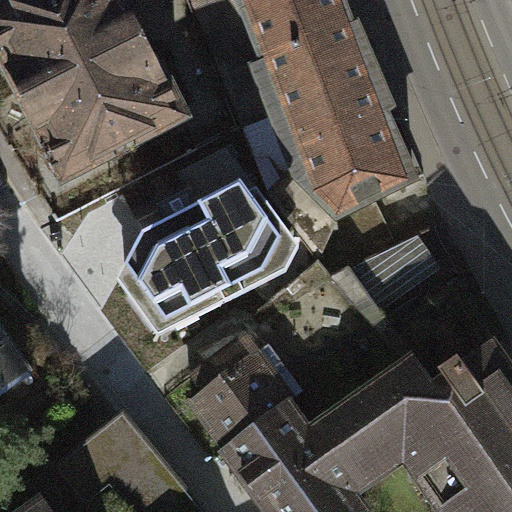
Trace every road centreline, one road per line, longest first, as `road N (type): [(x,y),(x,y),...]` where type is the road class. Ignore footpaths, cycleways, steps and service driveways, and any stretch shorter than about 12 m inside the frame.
road 1 (residential): [(0,211),(42,279),(227,511)]
road 2 (secondary): [(444,0),(511,158)]
